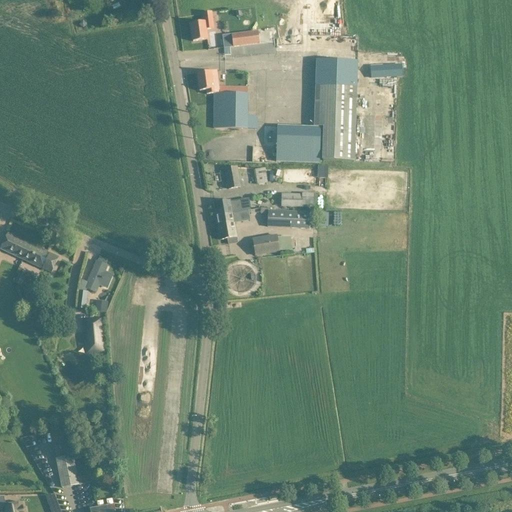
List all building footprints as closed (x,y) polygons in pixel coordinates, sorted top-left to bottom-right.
[(214,29),(212,12),(203,14),(204,22),(191,24),(193,42),(208,40),(207,30),(214,29)] [(230,35),(232,46),(259,43),(258,31),(230,35)] [(317,60),(315,127),(324,128),(323,161),(354,162),(357,61),(317,60)] [(402,66),(371,67),(371,78),(403,76),(402,66)] [(207,72),(198,74),(200,91),(206,90),(207,95),(215,94),(215,101),(214,129),(224,129),(247,130),(247,129),(247,128),(247,118),(247,116),(248,93),(225,92),(219,92),(219,87),(217,71),(214,71),(207,72)] [(320,163),(321,128),(277,127),(276,162),(320,163)] [(231,148),(231,160),(254,161),(254,148),(231,148)] [(320,177),(330,177),(331,165),(320,165),(320,177)] [(241,187),(238,168),(226,170),(229,189),(241,187)] [(302,196),(282,195),(282,207),(302,208),(302,196)] [(224,202),(214,204),(218,224),(226,223),(225,215),(233,214),(245,212),(243,200),(231,202),(231,201),(224,202)] [(310,229),(310,213),(269,211),(268,227),(310,229)] [(319,212),(318,226),(327,227),(328,213),(319,212)] [(220,240),(237,237),(238,237),(233,214),(225,215),(226,223),(218,224),(220,240)] [(59,257),(8,233),(0,249),(41,269),(51,274),(59,257)] [(279,252),(277,238),(277,236),(253,240),(256,256),(279,252)] [(108,266),(106,265),(96,261),(87,282),(89,283),(87,289),(97,293),(100,285),(106,288),(108,287),(112,277),(111,274),(105,272),(108,266)] [(19,289),(20,286),(21,286),(26,277),(19,274),(15,283),(17,284),(15,287),(19,289)] [(87,293),(79,292),(77,308),(85,309),(87,293)] [(98,319),(86,320),(87,335),(87,341),(86,341),(87,354),(101,353),(104,353),(101,319),(98,319)] [(62,488),(93,482),(89,460),(74,462),(71,444),(55,447),(62,488)] [(0,511),(23,511),(23,507),(19,507),(18,502),(5,504),(4,498),(4,497),(0,497),(0,511)]
